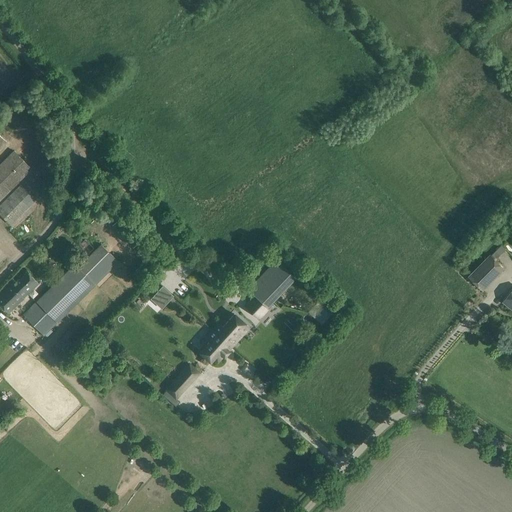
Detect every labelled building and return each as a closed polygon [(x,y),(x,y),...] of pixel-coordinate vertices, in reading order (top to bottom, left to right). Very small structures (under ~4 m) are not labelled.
[(14,151),(7,158),(0,164),(0,199),(31,168),(14,151)] [(20,185),(0,205),(0,213),(10,224),(35,200),(20,185)] [(137,225),(125,237),(133,246),(135,243),(144,235),(145,234),(137,225)] [(510,253),(511,250),(511,246),(506,242),(502,246),(510,253)] [(75,263),(23,314),(43,335),(50,329),(118,261),(100,244),(78,266),(75,263)] [(503,268),(496,261),(491,255),(470,276),(483,288),(503,268)] [(254,297),(245,306),(257,317),(267,307),(284,290),(289,285),(296,277),(276,259),(269,266),(265,271),(248,289),(247,290),(254,297)] [(12,279),(0,291),(0,304),(9,312),(18,303),(38,283),(27,271),(16,283),(12,279)] [(162,286),(157,291),(168,301),(173,296),(162,286)] [(318,302),(308,312),(321,324),(330,314),(331,315),(334,312),(331,306),(326,301),(320,298),(317,301),(318,302)] [(217,332),(232,345),(249,326),(234,313),(223,326),(218,322),(218,323),(213,328),(213,329),(217,332)] [(232,345),(213,329),(207,335),(212,339),(201,351),(210,360),(213,357),(218,360),(232,345)] [(19,366),(33,353),(27,348),(13,361),(19,366)] [(182,371),(167,388),(177,397),(192,380),(182,371)]
